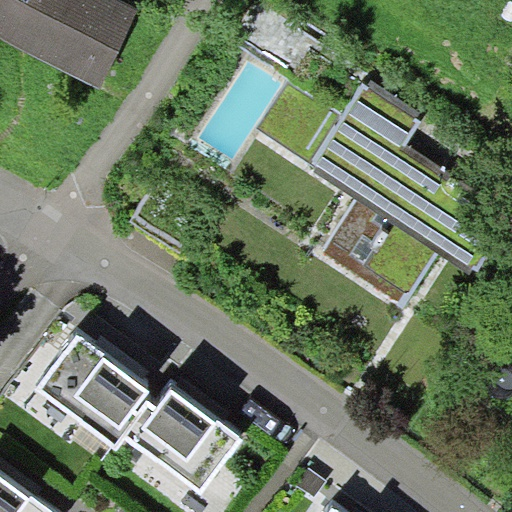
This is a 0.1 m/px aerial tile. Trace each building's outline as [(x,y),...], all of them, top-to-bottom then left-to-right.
[(139,9),(121,0),(0,0),(0,35),(100,86),(139,9)] [(367,85),(363,83),(312,162),(359,193),(321,251),(404,306),(439,253),(474,276),(506,226),(466,200),(474,189),(406,145),(421,120),(415,116),(419,111),(370,80),(367,85)] [(117,450),(125,438),(151,404),(144,399),(150,391),(76,335),(35,390),(117,450)] [(156,408),(151,404),(125,438),(201,494),(242,439),(171,387),(156,408)] [(52,511),(0,474),(0,511),(52,511)]
